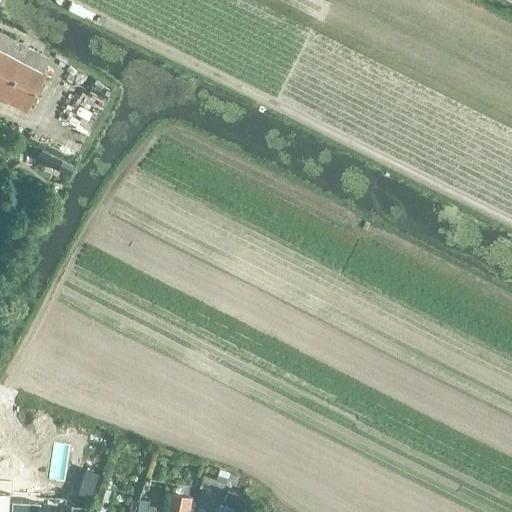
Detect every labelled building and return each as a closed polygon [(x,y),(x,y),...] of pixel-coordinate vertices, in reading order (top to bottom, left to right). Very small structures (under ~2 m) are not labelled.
[(49,58),(41,54),(0,31),(0,95),(25,108),(43,73),(42,72),(49,58)] [(42,170),(66,181),(75,162),(51,151),(42,170)] [(223,501),(236,505),(240,495),(227,491),(223,501)] [(165,511),(169,511),(187,511),(191,496),(168,492),(165,511)] [(71,496),(71,504),(83,505),(83,496),(71,496)] [(132,511),(147,511),(149,500),(137,498),(132,511)] [(37,511),(38,508),(38,502),(7,500),(6,511),(37,511)]
